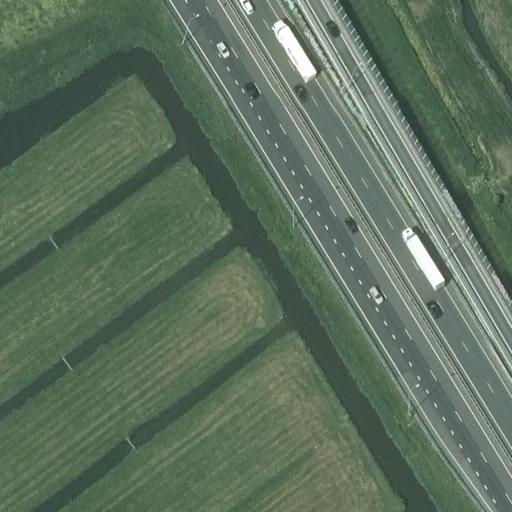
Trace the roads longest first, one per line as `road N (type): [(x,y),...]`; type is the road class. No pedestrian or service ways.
road 1 (trunk): [(202,0),(511,506)]
road 2 (trunk): [(511,423),(256,0)]
road 3 (trunk): [(511,347),(303,0)]
